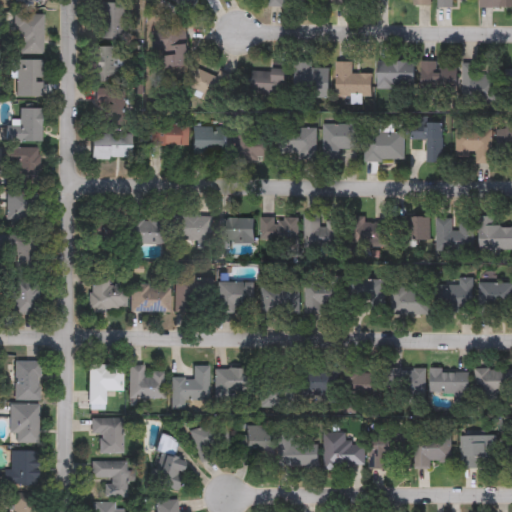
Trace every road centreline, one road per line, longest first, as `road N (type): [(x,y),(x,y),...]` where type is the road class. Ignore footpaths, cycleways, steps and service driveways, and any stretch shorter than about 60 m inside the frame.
road 1 (residential): [(71,0),(66,511)]
road 2 (residential): [(0,337),(511,338)]
road 3 (residential): [(511,188),(71,184)]
road 4 (residential): [(511,494),(225,497)]
road 5 (residential): [(511,27),(236,32)]
